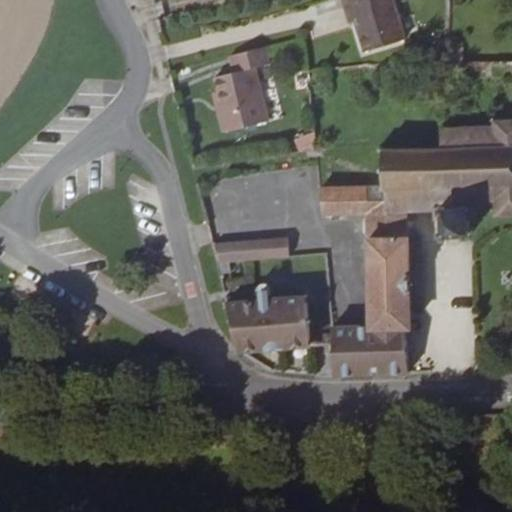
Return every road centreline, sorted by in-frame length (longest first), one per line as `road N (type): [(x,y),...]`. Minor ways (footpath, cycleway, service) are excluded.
road 1 (secondary): [(511,390),(233,397)]
road 2 (residential): [(202,350),(162,177),(112,122)]
road 3 (secondary): [(233,397),(0,412)]
road 4 (residential): [(0,249),(173,344),(202,350)]
road 5 (residential): [(112,122),(22,194),(0,237)]
road 6 (residential): [(110,0),(137,68),(129,102),(112,122)]
